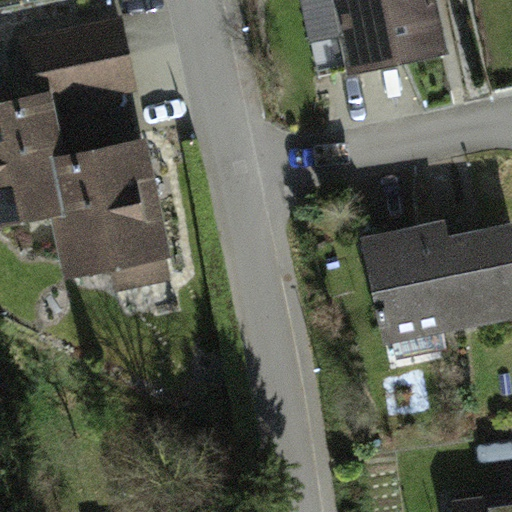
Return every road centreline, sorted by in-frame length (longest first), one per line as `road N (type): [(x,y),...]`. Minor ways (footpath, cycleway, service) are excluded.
road 1 (residential): [(306,511),(245,163)]
road 2 (residential): [(245,163),(511,112)]
road 3 (residential): [(245,163),(208,0)]
